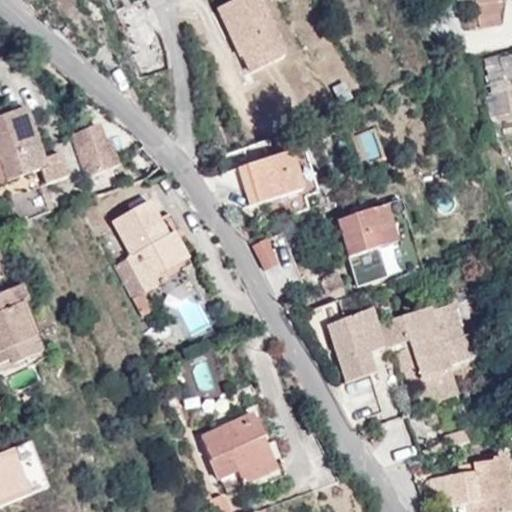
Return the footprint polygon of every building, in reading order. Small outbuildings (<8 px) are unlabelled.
[(454,0),(454,6),(484,10),(485,0),(454,0)] [(262,38),(275,33),(265,10),(226,27),(255,91),(279,80),(262,38)] [(293,74),(275,33),(262,38),(279,80),(293,74)] [(490,72),(502,70),(501,61),(488,62),(490,72)] [(504,81),(502,70),(490,72),(491,83),(504,81)] [(510,110),(508,90),(493,91),(495,111),(510,110)] [(0,122),(0,147),(12,183),(51,171),(30,112),(18,116),(0,122)] [(74,144),(84,187),(117,179),(106,136),(74,144)] [(304,148),(289,152),(301,191),(316,187),(304,148)] [(301,191),(289,152),(246,165),(258,204),(301,191)] [(54,181),(51,171),(12,183),(16,193),(54,181)] [(154,206),(118,226),(135,258),(130,261),(147,293),(164,286),(160,278),(180,268),(160,234),(167,229),(154,206)] [(393,209),(375,215),(388,252),(404,247),(393,209)] [(388,252),(375,215),(330,230),(343,265),(388,252)] [(330,274),(317,280),(324,295),(337,287),(330,274)] [(427,315),(435,345),(454,341),(458,361),(471,357),(464,328),(452,331),(446,310),(427,315)] [(454,341),(435,345),(441,366),(458,361),(454,341)] [(240,415),(233,419),(245,440),(236,443),(259,477),(262,485),(275,477),(240,415)] [(245,440),(233,419),(187,446),(208,487),(227,479),(233,490),(259,477),(236,443),(245,440)] [(16,455),(33,498),(48,492),(31,449),(16,455)] [(0,511),(6,511),(30,505),(16,458),(0,462),(0,511)] [(489,469),(444,477),(445,485),(426,487),(428,511),(506,511),(505,502),(495,504),(489,469)]
